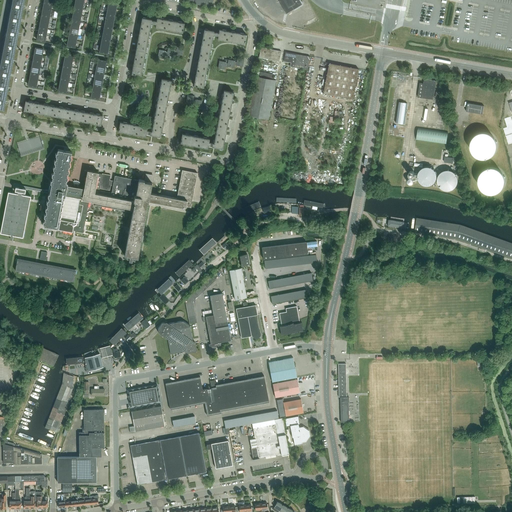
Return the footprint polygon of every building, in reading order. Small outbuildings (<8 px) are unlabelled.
[(21,14),(21,13),(22,8),(23,8),(23,6),(23,5),(23,1),(24,1),(23,0),(12,0),(13,2),(11,2),(10,7),(11,8),(11,12),(21,14)] [(219,0),(184,0),(184,1),(224,11),(226,1),(219,0)] [(278,0),(286,13),(302,4),(299,0),(278,0)] [(51,10),(52,4),(44,2),(43,9),(51,10)] [(11,12),(10,15),(9,15),(8,21),(9,21),(8,25),(19,27),(19,26),(19,22),(20,22),(21,19),(20,19),(21,14),(11,12)] [(307,24),(318,19),(317,16),(306,21),(307,24)] [(140,27),(150,29),(151,23),(156,24),(155,27),(164,29),(166,20),(157,18),(156,21),(151,20),(152,19),(142,17),(140,27)] [(166,20),(164,29),(182,33),(184,23),(166,20)] [(8,25),(7,29),(6,29),(5,35),(6,35),(6,39),(16,41),(16,40),(17,35),(18,33),(17,33),(18,28),(19,28),(19,27),(8,25)] [(137,43),(147,44),(150,29),(140,27),(137,43)] [(226,41),(228,31),(219,30),(218,33),(213,32),(214,31),(208,30),(204,29),(202,39),(212,41),(213,34),(218,35),(217,39),(226,41)] [(228,31),(226,41),(244,44),(246,35),(228,31)] [(6,39),(5,43),(4,42),(2,48),(4,48),(3,53),(13,54),(14,54),(13,54),(14,49),(15,49),(15,46),(16,41),(16,42),(16,41),(6,39)] [(209,56),(212,41),(202,39),(199,54),(209,56)] [(137,43),(135,58),(144,60),(147,44),(137,43)] [(183,48),(181,47),(177,47),(176,50),(175,50),(174,54),(182,55),(183,48)] [(281,51),(269,49),(261,47),(261,49),(261,48),(260,50),(261,50),(259,58),(279,61),(281,51)] [(174,49),(172,49),(168,48),(167,52),(166,55),(173,56),(173,54),(174,54),(175,50),(174,50),(174,49)] [(166,51),(163,50),(159,49),(158,57),(164,58),(165,55),(166,55),(167,52),(166,51)] [(299,68),(307,69),(309,57),(286,52),(284,61),(291,62),(290,66),(299,68)] [(11,68),(11,67),(12,63),(13,60),(12,60),(13,55),(13,54),(3,53),(2,56),(1,56),(0,61),(1,62),(0,66),(11,68)] [(196,70),(206,72),(209,56),(199,54),(196,70)] [(135,58),(132,74),(141,75),(144,60),(135,58)] [(235,61),(235,65),(242,67),(244,59),(237,58),(236,62),(235,61)] [(227,63),(226,67),(233,68),(234,65),(235,65),(235,61),(228,59),(227,63)] [(218,68),(224,69),(225,67),(226,67),(227,63),(226,63),(226,62),(219,61),(218,68)] [(358,69),(329,63),(323,93),(353,99),(358,69)] [(0,80),(8,82),(8,81),(9,76),(10,76),(10,74),(11,69),(11,68),(0,66),(0,67),(0,80)] [(206,72),(196,70),(194,85),(203,87),(206,72)] [(256,76),(253,89),(248,116),(268,120),(276,80),(272,80),(273,74),(260,72),(259,77),(256,76)] [(168,96),(171,80),(161,79),(158,94),(168,96)] [(433,99),(436,80),(424,79),(423,83),(420,83),(418,97),(433,99)] [(0,80),(0,94),(6,95),(7,90),(8,87),(7,87),(8,82),(0,80)] [(230,108),(233,92),(224,90),(221,106),(230,108)] [(168,96),(158,94),(155,110),(165,111),(168,96)] [(195,100),(194,100),(193,103),(194,103),(194,106),(201,108),(202,104),(201,104),(202,100),(195,99),(195,100)] [(30,112),(39,113),(41,104),(25,101),(23,110),(24,111),(24,112),(30,112)] [(399,102),(396,123),(404,124),(407,103),(399,102)] [(467,103),(467,107),(466,111),(482,114),(484,106),(467,103)] [(54,116),(56,107),(41,104),(39,113),(54,116)] [(210,105),(203,104),(202,104),(201,108),(202,108),(202,111),(208,112),(210,105)] [(230,108),(221,106),(218,121),(227,123),(230,108)] [(54,116),(70,119),(71,109),(56,107),(54,116)] [(85,122),(87,112),(71,109),(70,119),(85,122)] [(165,111),(155,110),(152,125),(162,127),(165,111)] [(85,122),(94,124),(100,126),(100,125),(101,125),(103,115),(87,112),(85,122)] [(224,139),(227,123),(218,121),(215,137),(224,139)] [(138,125),(120,122),(118,132),(136,135),(138,125)] [(136,135),(145,137),(146,133),(151,134),(151,135),(160,137),(162,127),(152,125),(151,131),(146,130),(147,127),(138,125),(136,135)] [(473,125),(474,157),(489,156),(489,151),(497,151),(496,125),(473,125)] [(448,132),(418,128),(416,140),(447,144),(448,132)] [(200,137),(182,133),(181,143),(198,146),(200,137)] [(224,139),(215,137),(214,143),(209,142),(209,138),(200,137),(198,146),(207,148),(208,145),(213,145),(213,146),(223,148),(224,139)] [(77,187),(77,186),(77,185),(76,184),(75,184),(74,185),(73,186),(73,187),(67,185),(67,182),(65,182),(66,179),(67,179),(67,177),(67,176),(67,172),(68,173),(69,170),(68,169),(68,166),(69,166),(70,163),(69,162),(70,159),(71,159),(71,156),(71,155),(71,152),(69,151),(65,150),(64,150),(58,149),(57,152),(56,152),(56,155),(56,156),(56,159),(55,159),(54,161),(55,163),(55,166),(54,166),(53,168),(54,169),(53,172),(52,172),(52,175),(53,176),(52,179),(51,179),(51,182),(51,183),(51,184),(50,190),(19,185),(15,184),(12,183),(12,184),(16,184),(15,190),(18,191),(17,193),(8,192),(0,233),(10,235),(10,238),(12,239),(11,240),(12,240),(13,235),(23,237),(31,196),(22,194),(23,192),(26,192),(26,189),(48,193),(48,194),(48,196),(49,197),(48,200),(47,200),(45,199),(44,203),(47,203),(47,204),(47,207),(46,206),(46,207),(46,209),(46,210),(45,210),(45,212),(46,213),(45,213),(45,214),(44,216),(45,217),(44,217),(44,219),(44,220),(43,220),(43,223),(44,224),(43,225),(57,227),(59,227),(58,230),(73,233),(73,230),(73,229),(76,230),(75,231),(83,232),(87,210),(89,201),(95,202),(95,205),(112,209),(129,212),(129,208),(133,209),(124,255),(130,256),(129,259),(129,260),(132,261),(132,260),(133,257),(138,258),(141,240),(140,239),(141,233),(142,233),(148,201),(183,207),(183,206),(186,206),(191,207),(192,201),(192,199),(197,173),(192,172),(182,170),(177,198),(150,193),(152,183),(144,181),(144,180),(139,179),(138,180),(127,178),(119,176),(115,176),(114,181),(113,186),(112,193),(99,190),(100,188),(110,190),(111,185),(111,184),(110,184),(110,185),(109,185),(109,184),(110,180),(110,175),(103,174),(102,174),(98,174),(99,173),(94,172),(87,170),(87,171),(84,189),(77,187)] [(502,162),(493,159),(490,159),(481,164),(479,171),(479,175),(483,182),(486,183),(489,190),(491,189),(492,191),(495,191),(500,188),(502,188),(503,186),(502,183),(505,174),(505,169),(502,162)] [(457,186),(457,167),(439,167),(439,185),(457,186)] [(144,180),(144,181),(152,183),(153,175),(146,173),(144,180)] [(245,214),(259,207),(256,203),(243,210),(245,214)] [(417,218),(415,232),(457,239),(511,259),(511,258),(511,243),(459,224),(417,218)] [(213,248),(224,237),(220,234),(210,244),(213,248)] [(249,264),(247,254),(240,256),(241,265),(249,264)] [(189,269),(201,260),(197,256),(186,265),(189,269)] [(15,271),(23,272),(25,261),(17,260),(15,271)] [(25,261),(23,272),(30,273),(32,263),(25,261)] [(32,263),(30,273),(38,275),(40,264),(32,263)] [(40,264),(38,275),(45,276),(47,266),(40,264)] [(54,267),(47,266),(45,276),(52,278),(54,267)] [(54,267),(52,278),(60,279),(62,269),(54,267)] [(241,268),(229,270),(235,300),(247,297),(241,268)] [(62,269),(60,279),(67,281),(69,270),(62,269)] [(69,270),(67,281),(75,282),(77,271),(69,270)] [(212,275),(203,284),(195,290),(192,293),(185,300),(186,308),(192,307),(194,307),(193,301),(207,288),(216,280),(212,275)] [(161,293),(172,283),(169,279),(158,290),(161,293)] [(205,316),(205,317),(202,317),(203,322),(206,322),(210,340),(211,344),(209,344),(210,348),(222,346),(221,342),(228,341),(231,341),(231,340),(222,293),(210,295),(213,315),(205,316)] [(156,299),(144,308),(148,314),(160,305),(156,299)] [(236,308),(241,338),(251,336),(251,335),(252,335),(253,336),(253,337),(254,337),(254,338),(255,338),(255,337),(258,337),(259,337),(259,336),(260,336),(260,335),(260,334),(260,333),(259,331),(259,330),(258,329),(258,327),(258,326),(257,324),(257,323),(257,322),(257,320),(257,319),(257,318),(256,316),(257,315),(255,305),(236,308)] [(280,326),(281,335),(303,331),(302,322),(300,322),(297,306),(286,308),(286,312),(279,313),(281,326),(280,326)] [(194,307),(192,307),(186,308),(189,324),(197,322),(194,307)] [(138,315),(127,325),(130,329),(141,319),(138,315)] [(170,342),(168,342),(170,354),(185,351),(187,353),(192,352),(197,351),(195,341),(193,340),(190,325),(183,320),(168,323),(166,322),(162,323),(158,328),(159,333),(170,340),(170,342)] [(124,327),(113,338),(117,341),(128,331),(124,327)] [(111,356),(108,346),(99,348),(102,358),(111,356)] [(40,360),(45,349),(42,347),(40,351),(36,358),(38,359),(40,360)] [(40,360),(43,361),(49,350),(45,349),(40,360)] [(49,350),(43,361),(47,363),(52,352),(49,350)] [(52,352),(47,363),(50,365),(55,353),(52,352)] [(55,353),(50,365),(53,366),(59,355),(55,353)] [(102,364),(102,363),(101,361),(101,360),(99,353),(84,357),(86,372),(103,367),(102,364)] [(83,356),(66,359),(67,365),(84,362),(83,356)] [(297,377),(293,357),(268,362),(272,382),(297,377)] [(346,364),(345,364),(338,364),(338,397),(340,397),(346,397),(346,364)] [(62,385),(47,423),(45,428),(56,432),(57,433),(58,428),(65,412),(64,411),(70,395),(72,389),(72,388),(73,377),(63,373),(62,385)] [(200,376),(198,377),(165,383),(170,409),(192,405),(204,403),(207,415),(221,413),(220,411),(269,402),(264,376),(216,385),(215,380),(214,380),(210,381),(211,388),(202,389),(200,376)] [(275,397),(300,393),(297,379),(272,384),(275,397)] [(157,385),(127,390),(131,407),(160,402),(157,385)] [(342,422),(349,422),(348,402),(349,402),(349,397),(340,397),(341,422),(342,422)] [(286,416),(303,412),(301,399),(283,402),(286,416)] [(130,433),(165,426),(161,406),(131,411),(134,426),(129,427),(130,433)] [(59,457),(57,457),(57,463),(57,482),(62,482),(72,482),(96,482),(96,468),(96,456),(98,455),(99,449),(99,447),(101,447),(104,447),(104,422),(104,409),(99,409),(84,409),(84,432),(79,432),(79,452),(79,456),(62,457),(59,457)] [(299,423),(298,416),(285,418),(286,426),(288,426),(290,425),(291,430),(292,437),(293,437),(294,444),(302,443),(302,442),(306,441),(310,436),(309,430),(303,426),(299,427),(298,424),(299,423)] [(282,418),(279,418),(252,423),(255,438),(249,439),(253,459),(281,454),(281,455),(289,453),(282,418)] [(187,475),(198,473),(206,472),(199,432),(179,436),(187,475)] [(179,436),(160,440),(167,479),(187,475),(179,436)] [(147,455),(149,465),(152,482),(167,479),(160,440),(145,442),(147,455)] [(228,440),(211,443),(212,449),(215,468),(232,465),(228,440)] [(132,458),(147,455),(145,442),(130,445),(132,458)] [(7,444),(3,443),(4,462),(14,462),(14,446),(12,446),(7,444)] [(149,465),(147,455),(132,458),(134,468),(149,465)] [(134,468),(136,475),(137,485),(152,482),(149,465),(134,468)] [(283,504),(282,504),(279,502),(279,503),(277,502),(278,501),(277,501),(273,509),(275,510),(276,509),(279,510),(283,504)]
